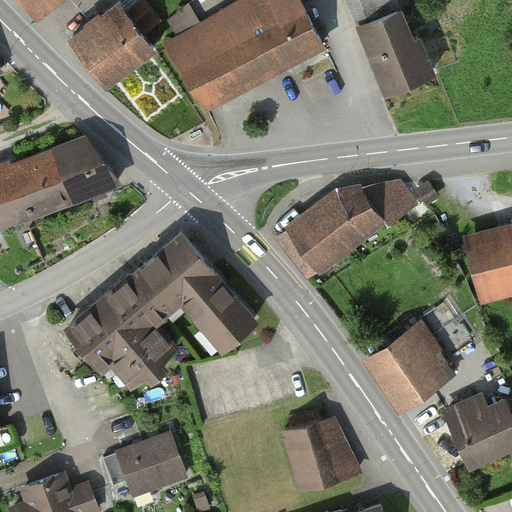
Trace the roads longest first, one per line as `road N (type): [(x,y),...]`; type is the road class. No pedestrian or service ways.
road 1 (secondary): [(446,511),(300,304),(187,188)]
road 2 (secondary): [(511,138),(315,161),(187,188)]
road 3 (secondary): [(187,188),(0,17)]
road 4 (residential): [(187,188),(109,248),(0,310)]
